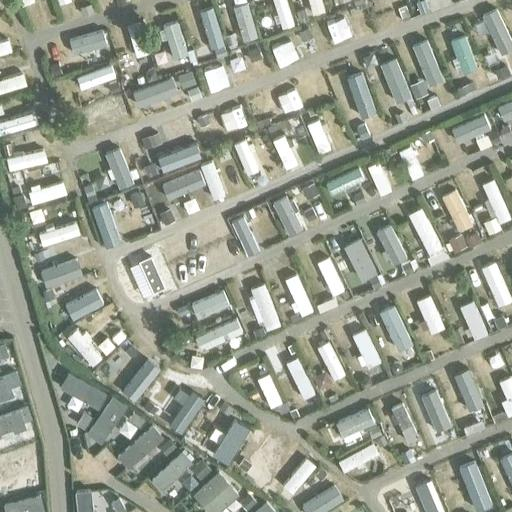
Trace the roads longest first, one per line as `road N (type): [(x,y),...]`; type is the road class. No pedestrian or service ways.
road 1 (unknown): [(511,138),(132,313),(107,254),(511,68)]
road 2 (unknown): [(511,335),(303,430),(284,428),(211,380),(214,370),(511,238)]
